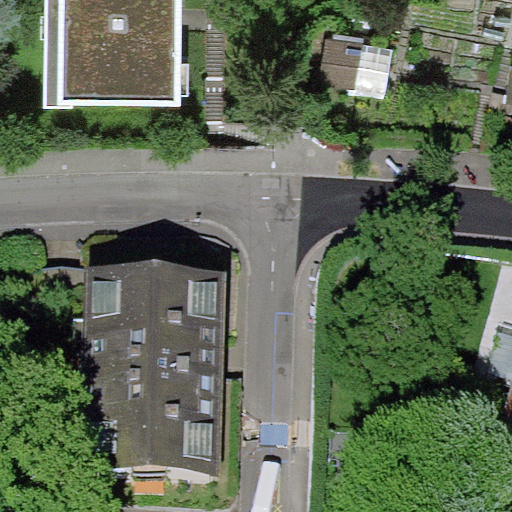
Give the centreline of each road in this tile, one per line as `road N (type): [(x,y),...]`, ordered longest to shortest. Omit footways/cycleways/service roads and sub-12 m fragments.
road 1 (residential): [(272,511),(273,196)]
road 2 (residential): [(273,196),(0,206)]
road 3 (residential): [(511,215),(273,196)]
